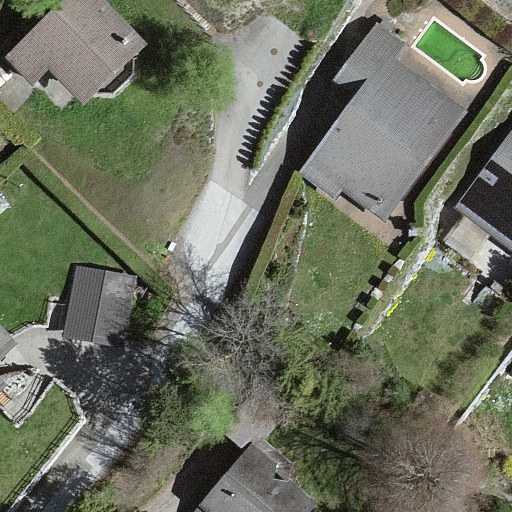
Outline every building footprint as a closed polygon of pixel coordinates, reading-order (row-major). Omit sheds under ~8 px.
[(98,0),(69,0),(11,58),(31,78),(48,61),(83,95),(138,40),(98,0)] [(358,109),(306,179),(405,232),(486,123),(407,71),(418,59),(383,32),(345,95),(358,109)] [(511,146),(463,222),(511,254),(511,146)] [(124,337),(138,265),(77,253),(62,325),(124,337)] [(0,416),(24,395),(8,379),(24,344),(0,323),(0,416)] [(334,511),(259,450),(204,511),(334,511)]
